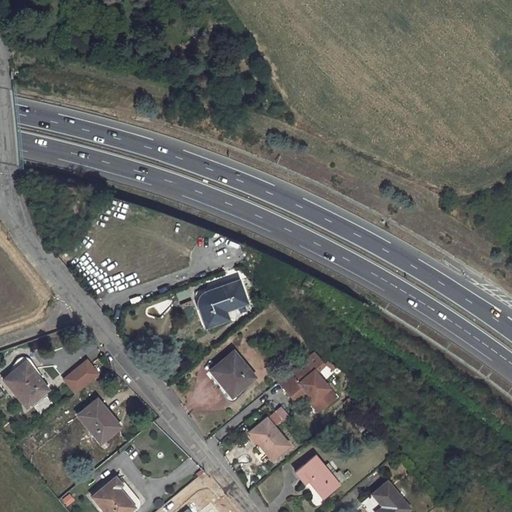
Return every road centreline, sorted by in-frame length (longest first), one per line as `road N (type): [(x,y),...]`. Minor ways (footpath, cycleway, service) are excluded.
road 1 (trunk): [(0,136),(243,209),(373,273),(511,363)]
road 2 (trunk): [(511,331),(301,206),(147,147),(0,110)]
road 3 (residential): [(13,212),(38,255),(252,511)]
road 4 (residential): [(0,74),(13,212)]
